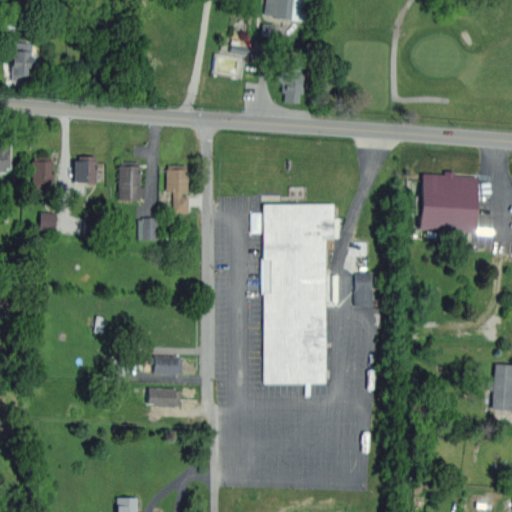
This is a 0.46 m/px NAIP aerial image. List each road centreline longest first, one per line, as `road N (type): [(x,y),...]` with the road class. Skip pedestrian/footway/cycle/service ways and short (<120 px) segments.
road 1 (residential): [(511,138),(0,102)]
road 2 (residential): [(210,511),(207,118)]
